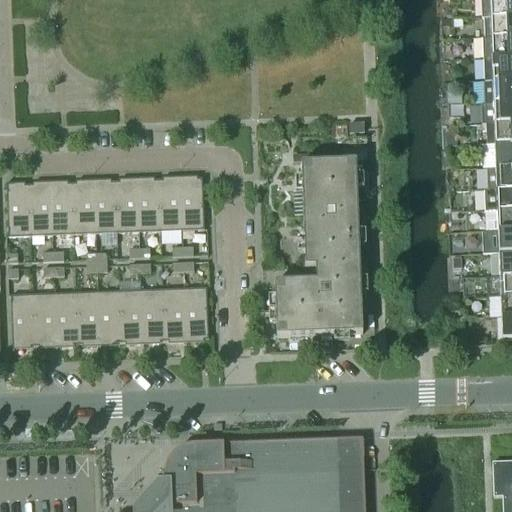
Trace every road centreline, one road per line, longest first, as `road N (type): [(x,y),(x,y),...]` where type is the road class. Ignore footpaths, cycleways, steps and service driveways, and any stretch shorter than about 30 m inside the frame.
road 1 (residential): [(4,151),(35,164),(228,162),(238,403)]
road 2 (tertiary): [(238,403),(0,411)]
road 3 (residential): [(4,151),(0,0)]
road 4 (tertiary): [(382,398),(238,403)]
